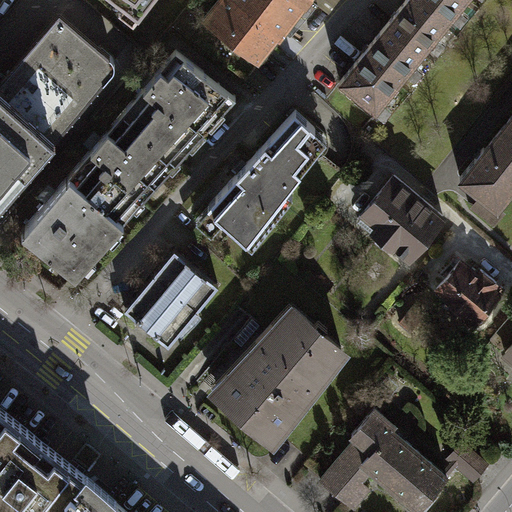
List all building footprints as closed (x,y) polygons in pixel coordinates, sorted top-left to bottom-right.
[(152,0),(116,0),(139,18),(152,0)] [(255,57),(275,32),(233,0),(221,0),(206,20),(255,57)] [(233,0),(275,32),(279,35),(305,0),(233,0)] [(422,53),(464,0),(404,0),(385,24),(422,53)] [(185,9),(175,23),(187,33),(191,26),(189,12),(185,9)] [(35,163),(60,134),(111,66),(111,53),(62,10),(0,81),(0,203),(7,194),(34,163),(35,163)] [(376,110),(422,53),(385,24),(340,81),(376,110)] [(122,110),(176,158),(228,92),(175,47),(144,84),(122,110)] [(294,108),(209,204),(251,241),(293,194),(285,186),(301,169),(294,163),(308,147),(303,142),(317,127),(294,108)] [(69,172),(123,219),(132,209),(127,205),(136,196),(141,199),(176,158),(122,110),(91,146),(69,172)] [(496,205),(511,185),(511,122),(507,118),(460,176),(482,194),(496,205)] [(123,219),(69,172),(46,199),(21,229),(76,272),(84,262),(80,259),(88,250),(91,253),(109,235),(105,231),(113,223),(117,226),(123,219)] [(365,208),(379,220),(374,226),(409,254),(441,214),(392,174),(365,208)] [(0,203),(0,225),(18,203),(7,194),(0,203)] [(496,205),(482,194),(472,207),(493,224),(504,211),(496,205)] [(152,330),(167,343),(218,284),(172,249),(123,307),(137,319),(135,324),(141,329),(148,334),(152,330)] [(476,321),(482,318),(484,312),(484,306),(503,285),(480,266),(476,271),(460,258),(436,287),(463,312),(465,317),(469,321),(476,321)] [(225,366),(210,384),(270,434),(327,365),(332,369),(343,355),(338,350),(341,347),(292,307),(236,375),(225,366)] [(511,334),(511,318),(509,316),(489,339),(500,348),(511,334)] [(357,437),(321,481),(344,500),(372,466),(421,506),(447,474),(390,427),(394,422),(373,404),(350,432),(357,437)] [(99,511),(110,499),(99,490),(0,407),(0,509),(3,511),(99,511)] [(139,511),(163,511),(127,479),(116,491),(139,511)] [(125,511),(110,499),(99,511),(125,511)]
